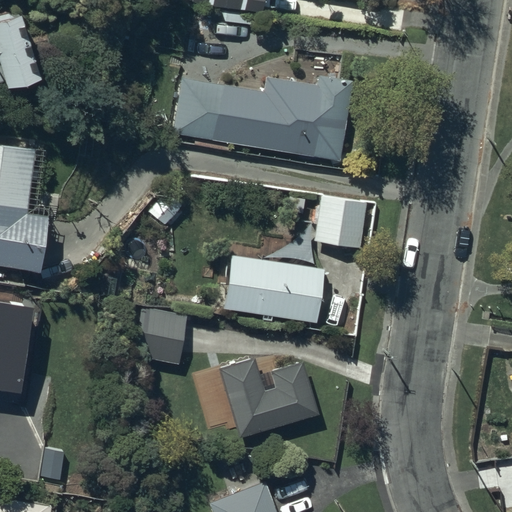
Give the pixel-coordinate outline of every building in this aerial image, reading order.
[(0,79),(1,82),(36,70),(16,9),(5,13),(5,11),(0,12),(0,79)] [(338,157),(350,76),(316,71),(315,83),(264,75),(262,89),(179,77),(171,132),(242,142),(244,127),(277,132),(275,148),(338,157)] [(0,262),(35,268),(43,211),(23,209),(31,147),(0,142),(0,262)] [(358,246),(364,200),(317,194),(312,240),(358,246)] [(230,252),(221,305),(314,320),(323,267),(230,252)] [(18,367),(22,302),(0,299),(0,405),(14,407),(22,400),(24,373),(18,367)] [(177,360),(184,312),(141,306),(134,354),(177,360)] [(316,411),(299,358),(267,368),(273,386),(262,389),(251,355),(215,366),(237,436),(316,411)] [(276,511),(263,478),(208,499),(213,511),(319,511),(315,511),(276,511)] [(0,511),(53,511),(55,505),(0,495),(0,511)]
